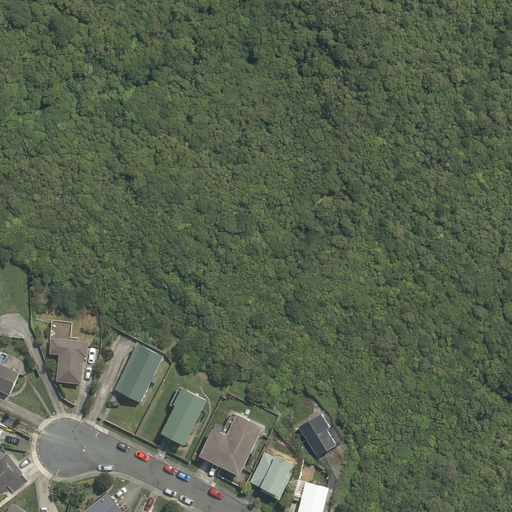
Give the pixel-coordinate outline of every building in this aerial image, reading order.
[(58,381),(83,383),(86,357),(89,357),(91,341),(54,337),(53,354),(61,355),(58,381)] [(117,388),(142,401),(153,381),(157,382),(160,377),(156,374),(165,356),(140,343),(117,388)] [(97,363),(99,347),(92,346),(89,361),(97,363)] [(0,388),(11,393),(21,372),(0,362),(0,361),(4,353),(0,350),(0,388)] [(164,432),(187,443),(209,399),(184,387),(176,403),(178,404),(164,432)] [(203,455),(241,474),(265,426),(234,411),(223,431),(216,428),(203,455)] [(318,456),(347,438),(338,422),(334,424),(330,418),(327,420),(322,413),(300,427),(318,456)] [(0,459),(0,492),(9,485),(14,491),(28,480),(24,474),(26,472),(10,452),(0,459)] [(265,452),(251,482),(263,487),(261,491),(280,500),(291,475),(289,474),(295,462),(278,454),(276,457),(265,452)] [(322,511),(329,487),(306,481),(298,511),(322,511)] [(84,511),(127,511),(111,491),(84,511)] [(151,511),(155,505),(146,501),(140,511),(151,511)] [(8,511),(30,511),(15,502),(8,511)]
